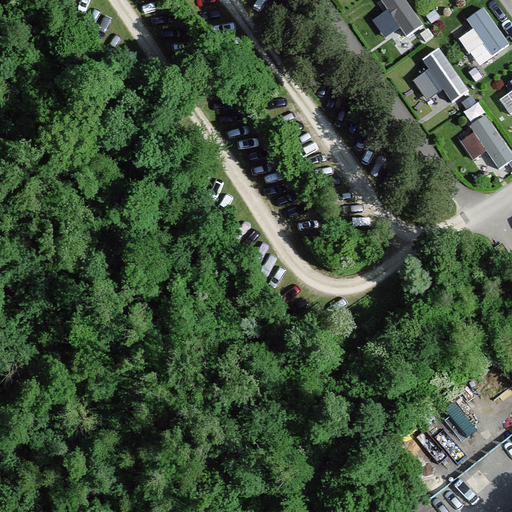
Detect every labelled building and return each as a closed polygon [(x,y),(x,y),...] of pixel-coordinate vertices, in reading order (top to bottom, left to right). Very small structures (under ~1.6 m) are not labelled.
[(410,0),(384,0),(408,32),(425,19),(410,0)] [(485,39),(495,53),(511,40),(511,38),(486,2),(467,15),(474,25),(461,34),(472,49),(485,39)] [(432,66),(415,77),(429,96),(444,86),(453,99),(471,86),(441,43),(424,55),(432,66)] [(511,86),(501,94),(511,108),(511,86)] [(476,155),(489,147),(501,165),(511,158),(511,143),(489,109),(473,120),(478,127),(463,137),(476,155)]
